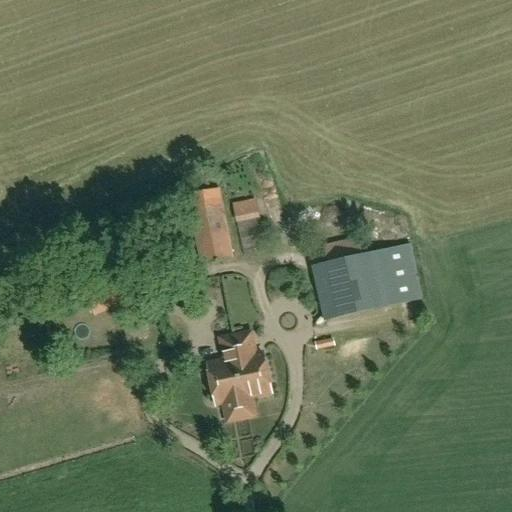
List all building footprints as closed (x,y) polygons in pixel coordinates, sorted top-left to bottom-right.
[(262,200),(237,204),(240,223),(264,220),(262,200)] [(203,265),(233,259),(222,204),(192,210),(203,265)] [(325,323),(424,300),(411,244),(363,255),(360,238),(324,247),(328,264),(312,267),(325,323)] [(96,315),(132,299),(121,273),(85,289),(96,315)] [(142,312),(120,318),(126,343),(148,338),(142,312)] [(46,353),(57,351),(51,324),(40,326),(46,353)] [(222,340),(226,359),(209,362),(217,404),(225,403),(229,422),(257,417),(253,397),(272,393),(264,354),(256,356),(252,334),(222,340)] [(38,363),(10,372),(13,383),(42,374),(38,363)]
